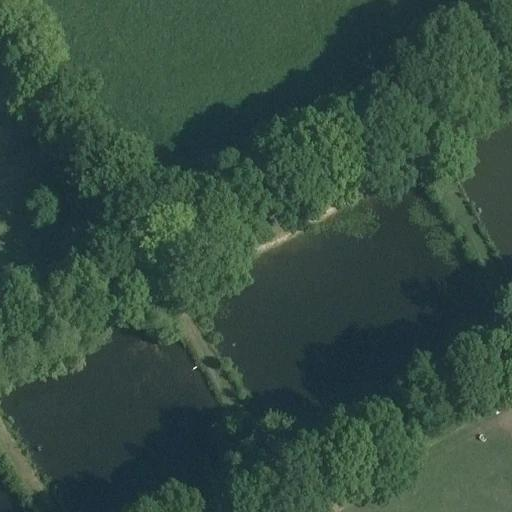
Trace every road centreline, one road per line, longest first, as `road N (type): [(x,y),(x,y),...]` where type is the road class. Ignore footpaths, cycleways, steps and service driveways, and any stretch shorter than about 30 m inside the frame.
road 1 (track): [(172,264),(511,103)]
road 2 (track): [(149,267),(126,248),(0,74)]
road 3 (track): [(0,355),(149,267),(172,264)]
